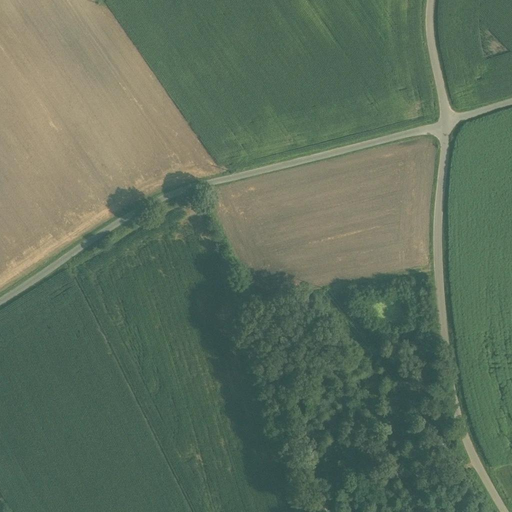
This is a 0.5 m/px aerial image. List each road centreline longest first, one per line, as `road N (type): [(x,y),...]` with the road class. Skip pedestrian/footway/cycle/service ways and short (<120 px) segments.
road 1 (unclassified): [(0,304),(169,193),(446,124)]
road 2 (unclassified): [(509,511),(464,427),(448,356),(438,204),(446,124)]
road 3 (unclassified): [(446,124),(430,44),(431,0)]
